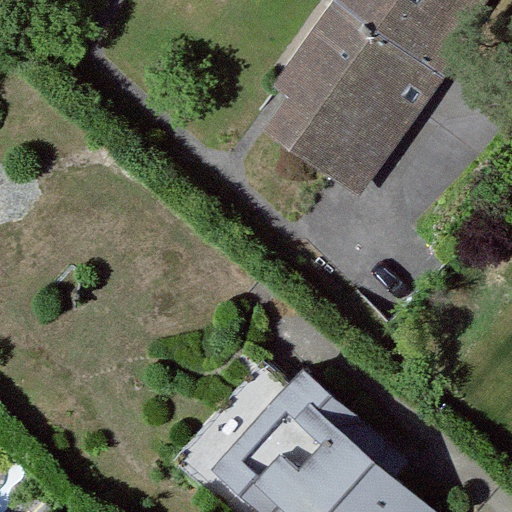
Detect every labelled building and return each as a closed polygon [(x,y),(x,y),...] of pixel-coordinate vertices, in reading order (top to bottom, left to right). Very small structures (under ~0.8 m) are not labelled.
[(339,77),(296,136),(337,168),(382,107),(404,123),(458,47),(450,42),(480,0),(341,0),(305,51),(339,77)] [(339,77),(305,51),(282,81),(294,90),(272,119),(296,136),(339,77)] [(382,107),(337,168),(359,184),(404,123),(382,107)] [(235,511),(268,511),(270,510),(231,475),(265,438),(255,427),(293,383),(265,359),(175,459),(235,511)] [(270,510),(283,496),(258,474),(318,408),(365,450),(380,433),(305,369),(293,383),(255,427),(265,438),(231,475),(270,510)] [(300,511),(435,511),(365,450),(318,408),(258,474),(283,496),(300,511)]
